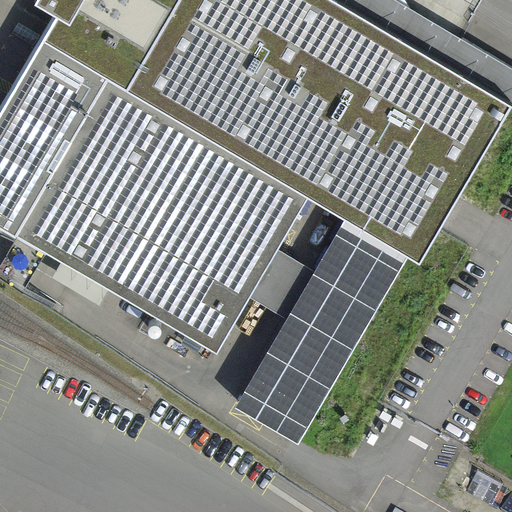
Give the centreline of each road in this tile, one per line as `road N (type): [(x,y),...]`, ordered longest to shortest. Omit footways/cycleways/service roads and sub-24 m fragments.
road 1 (unknown): [(300,511),(234,489),(115,472),(21,489),(0,504)]
road 2 (unknown): [(327,511),(511,262)]
